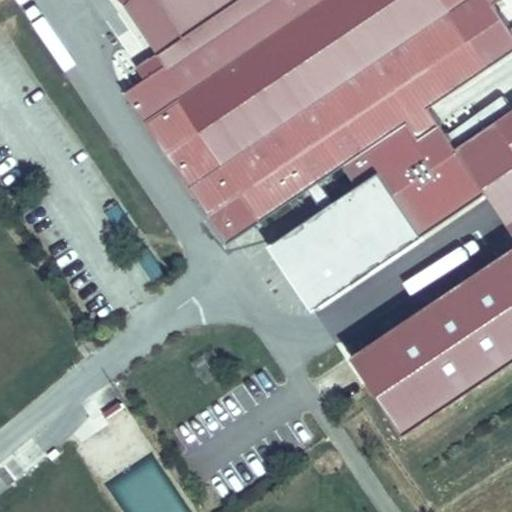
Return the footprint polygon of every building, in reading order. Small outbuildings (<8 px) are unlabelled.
[(221,60),(205,33),(184,46),(201,73),(142,110),(200,206),(229,188),(247,217),(340,157),(422,105),(433,121),(458,106),(447,89),(511,47),(511,30),(492,0),(319,0),(264,34),(221,60)] [(183,0),(205,33),(221,60),(264,34),(256,21),(290,0),(183,0)] [(456,145),(509,109),(501,96),(447,132),(456,145)] [(315,303),(482,192),(511,231),(511,247),(352,357),(404,434),(511,361),(511,146),(496,124),(455,152),(433,121),(422,105),(340,157),(356,183),(272,239),(315,303)] [(219,235),(247,217),(229,188),(200,206),(219,235)] [(117,204),(104,214),(119,233),(132,223),(117,204)] [(295,220),(284,205),(261,223),(272,238),(295,220)] [(151,279),(164,271),(149,247),(136,255),(151,279)] [(105,481),(120,511),(184,511),(155,455),(105,481)]
